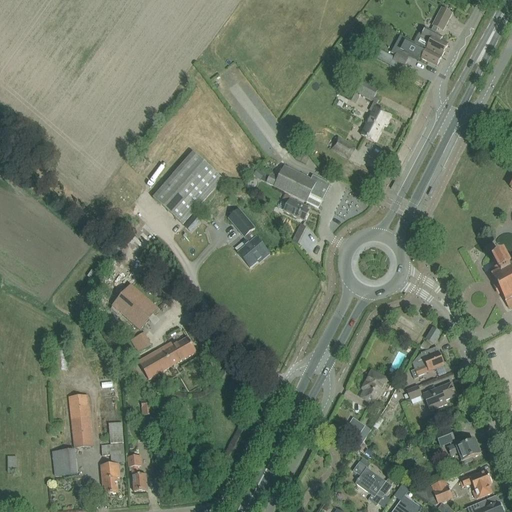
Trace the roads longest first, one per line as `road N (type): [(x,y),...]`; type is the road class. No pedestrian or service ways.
road 1 (unclassified): [(511,456),(448,309),(402,275)]
road 2 (unknown): [(136,263),(288,375)]
road 3 (unclassified): [(219,511),(288,375),(311,365)]
road 4 (primary): [(440,115),(374,235)]
road 5 (primary): [(395,245),(453,122)]
road 6 (unclassified): [(270,511),(329,398)]
